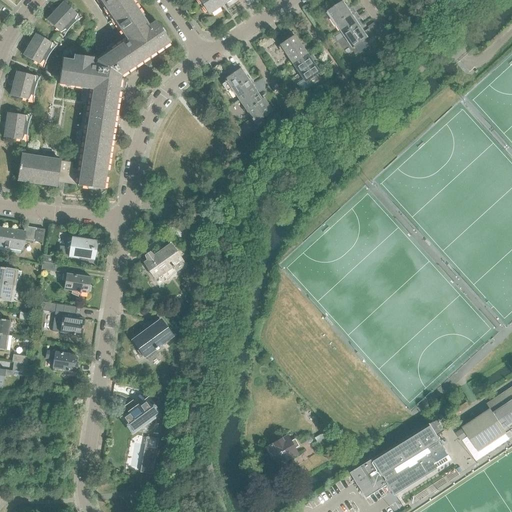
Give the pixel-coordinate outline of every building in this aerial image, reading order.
[(102,5),(124,38),(96,58),(94,55),(92,57),(91,58),(75,55),(74,62),(62,60),(59,84),(83,87),(83,86),(87,86),(87,87),(92,88),(87,119),(89,119),(88,124),(86,124),(79,170),(71,169),(72,163),(60,162),(60,161),(22,155),(21,155),(17,180),(18,180),(56,186),(57,186),(57,182),(58,182),(57,189),(63,190),(64,183),(77,185),(77,186),(104,190),(107,169),(109,155),(114,126),(114,124),(115,120),(115,118),(117,106),(119,89),(122,76),(166,46),(170,43),(155,21),(148,25),(131,0),(95,0),(100,6),(102,5)] [(224,4),(221,0),(199,0),(209,14),(211,13),(212,13),(220,8),(219,7),(224,4)] [(55,11),(71,26),(75,23),(76,22),(76,21),(74,19),(77,15),(63,2),(55,11)] [(340,24),(343,29),(351,24),(347,19),(353,15),(349,8),(348,9),(344,2),(327,13),(336,27),(340,24)] [(351,7),(349,8),(353,15),(347,19),(351,24),(343,29),(341,30),(353,48),(368,38),(361,27),(363,25),(351,7)] [(71,27),(71,26),(55,11),(47,20),(60,33),(60,32),(65,30),(66,31),(67,32),(71,27)] [(398,15),(392,19),(398,27),(404,23),(398,15)] [(374,23),(368,27),(374,36),(380,31),(374,23)] [(29,45),(49,56),(51,52),(52,50),(50,49),(51,44),(51,43),(36,34),(29,45)] [(294,36),(280,46),(292,64),(307,54),(294,36)] [(48,57),(49,56),(29,45),(23,55),(39,65),(39,64),(43,61),(45,62),(48,57)] [(307,54),(292,64),(303,80),(297,84),(302,93),(320,80),(316,74),(319,72),(307,54)] [(236,97),(252,86),(239,66),(229,73),(230,75),(224,79),(225,81),(224,82),(224,83),(222,84),(227,92),(231,89),(236,97)] [(13,84),(35,89),(36,85),(37,83),(36,83),(34,82),(34,77),(34,76),(16,72),(13,84)] [(35,89),(13,84),(10,96),(28,100),(30,95),(33,96),(34,96),(34,90),(35,89)] [(252,86),(236,97),(239,100),(251,119),(252,121),(253,121),(255,123),(272,111),(263,98),(261,99),(252,86)] [(6,125),(28,128),(29,124),(29,122),(28,122),(26,122),(25,116),(26,116),(7,113),(6,125)] [(28,128),(6,125),(4,138),(22,140),(24,135),(26,136),(27,136),(27,130),(28,128)] [(43,243),(44,237),(45,230),(44,230),(44,232),(36,231),(36,228),(25,227),(24,232),(0,228),(0,250),(21,254),(23,240),(34,242),(34,240),(42,241),(42,243),(43,243)] [(195,248),(197,231),(186,229),(183,246),(195,248)] [(93,260),(96,242),(86,240),(85,241),(78,240),(78,238),(67,237),(65,247),(60,246),(59,255),(70,257),(70,261),(77,262),(77,259),(78,259),(78,258),(93,260)] [(184,265),(170,245),(154,256),(150,253),(145,256),(147,261),(144,263),(148,269),(148,270),(154,278),(155,278),(155,279),(161,275),(167,280),(176,271),(184,265)] [(42,263),(55,264),(56,257),(44,255),(42,263)] [(54,272),(55,264),(42,263),(41,270),(54,272)] [(0,283),(14,286),(17,270),(0,267),(0,283)] [(91,286),(89,285),(90,278),(80,276),(80,275),(76,275),(76,276),(66,274),(66,275),(63,275),(62,281),(65,282),(64,290),(71,291),(71,294),(78,297),(78,296),(79,293),(80,294),(80,292),(88,293),(88,292),(90,292),(91,286)] [(14,286),(0,283),(0,300),(12,302),(14,288),(14,286)] [(36,301),(35,310),(54,313),(51,331),(60,332),(73,335),(72,336),(74,336),(75,335),(81,336),(84,319),(75,318),(75,312),(76,308),(36,301)] [(33,322),(34,315),(20,312),(19,319),(33,322)] [(0,334),(8,336),(10,321),(0,319),(0,334)] [(157,348),(172,336),(160,320),(132,341),(139,349),(137,351),(140,356),(143,355),(144,357),(145,356),(149,363),(159,355),(156,351),(158,349),(157,348)] [(74,362),(75,355),(63,353),(63,352),(61,352),(61,353),(46,351),(45,358),(53,360),(52,368),(66,371),(66,372),(68,372),(68,371),(76,372),(77,363),(74,362)] [(13,362),(26,364),(27,358),(13,355),(12,362),(13,362)] [(24,377),(26,364),(13,362),(11,375),(12,375),(12,376),(16,377),(16,376),(24,377)] [(511,436),(511,388),(488,404),(491,409),(472,422),(470,419),(465,422),(467,425),(463,428),(464,428),(461,431),(465,437),(469,435),(479,451),(502,436),(507,433),(510,438),(511,436)] [(147,420),(153,416),(155,417),(160,414),(148,398),(136,406),(132,401),(124,407),(128,412),(120,418),(132,434),(148,422),(147,420)] [(437,467),(451,458),(430,424),(417,431),(418,433),(417,433),(375,459),(376,460),(375,460),(374,458),(351,473),(366,498),(389,484),(390,486),(392,485),(395,491),(417,477),(421,475),(422,476),(428,473),(427,471),(436,465),(437,467)] [(329,444),(322,433),(314,438),(317,443),(314,445),(317,451),(329,444)] [(297,454),(294,449),(299,446),(294,439),(290,442),(286,436),(266,448),(276,466),(297,454)]
